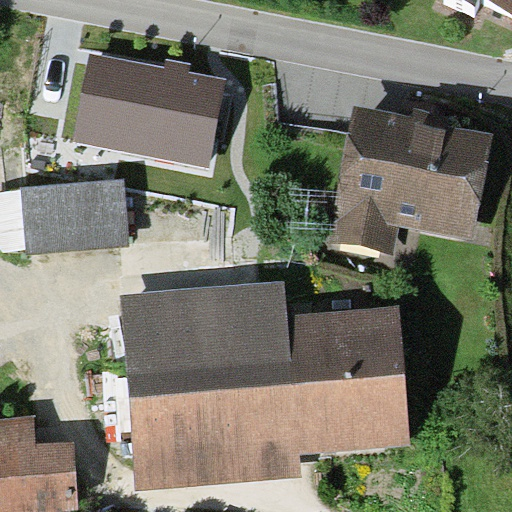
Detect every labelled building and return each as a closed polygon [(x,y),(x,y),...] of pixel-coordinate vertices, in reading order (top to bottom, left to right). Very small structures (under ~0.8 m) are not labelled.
[(511,0),(447,0),(511,27),(511,0)] [(165,67),(89,54),(73,144),(212,168),(228,77),(193,71),(194,63),(179,61),(166,58),(165,67)] [(396,262),(404,230),(473,245),(496,143),(358,112),(335,215),(336,215),(329,247),(396,262)] [(125,182),(0,193),(0,244),(3,250),(28,247),(29,254),(130,244),(125,182)] [(240,185),(153,190),(156,248),(243,244),(240,185)] [(283,281),(123,295),(139,487),(299,473),(298,455),(411,445),(399,306),(286,316),(283,281)] [(0,419),(0,511),(79,509),(76,444),(35,446),(34,418),(0,419)]
